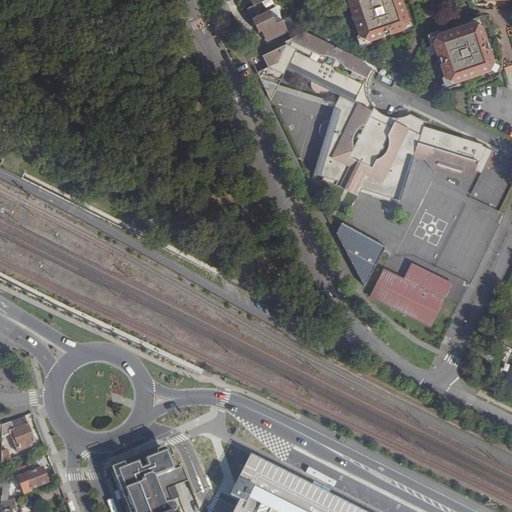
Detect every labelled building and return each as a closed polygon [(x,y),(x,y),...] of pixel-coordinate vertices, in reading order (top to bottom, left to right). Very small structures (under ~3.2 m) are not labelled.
[(251,0),(255,7),(248,11),(259,34),(261,32),(266,43),(287,34),(281,23),(275,25),(269,12),(266,14),(262,4),(270,0),(251,0)] [(348,0),(348,1),(361,39),(370,43),(404,31),(409,19),(402,0),(348,0)] [(433,44),(445,80),(455,85),(488,74),(494,62),(483,30),(472,24),(438,35),(433,44)] [(352,57),(304,33),(277,46),(278,48),(260,57),(265,67),(270,70),(283,76),(286,72),(302,81),(301,84),(301,87),(301,88),(301,90),(303,92),(304,94),(306,96),(308,97),(311,97),(313,97),(315,97),(317,96),(320,94),(321,93),(322,91),(328,94),(337,99),(328,115),(325,115),(323,116),(321,116),(318,118),(317,120),(316,121),(316,125),(316,128),(317,131),(318,133),(319,134),(322,136),(324,137),(320,149),(310,178),(323,182),(322,184),(332,187),(336,189),(344,193),(356,199),(358,194),(377,200),(378,196),(399,204),(415,160),(407,157),(415,135),(435,142),(432,150),(441,153),(436,167),(442,169),(441,171),(441,173),(442,178),(444,181),(446,183),(449,184),(451,185),(454,185),(455,185),(456,184),(457,184),(459,183),(461,181),(462,180),(463,179),(464,177),(465,177),(474,180),(475,176),(483,180),(487,172),(492,174),(494,170),(489,167),(493,159),(495,155),(485,149),(485,148),(424,128),(426,124),(412,116),(410,118),(409,119),(407,120),(405,122),(402,123),(400,123),(398,124),(395,124),(393,124),(391,124),(388,124),(386,123),(383,122),(380,122),(378,120),(375,119),(374,118),(372,116),(370,114),(369,112),(368,110),(366,107),(366,106),(365,104),(364,102),(364,100),(364,97),(364,94),(364,91),(365,88),(366,86),(367,83),(368,81),(369,79),(370,77),(372,75),(373,73),(374,72),(360,65),(362,62),(352,57)] [(256,73),(270,103),(283,76),(270,70),(265,67),(256,73)] [(407,157),(415,160),(429,165),(436,167),(441,153),(432,150),(435,142),(415,135),(407,157)] [(497,161),(493,159),(489,167),(494,170),(497,161)] [(436,167),(429,165),(433,178),(446,183),(444,181),(442,178),(441,173),(441,171),(442,169),(436,167)] [(461,189),(465,177),(464,177),(463,179),(462,180),(461,181),(459,183),(457,184),(456,184),(455,185),(454,185),(451,185),(461,189)] [(342,222),(336,232),(364,284),(385,246),(342,222)] [(454,283),(432,272),(412,262),(404,278),(384,268),(373,291),(371,297),(380,301),(432,327),(454,283)] [(511,364),(502,384),(511,388),(511,364)] [(31,444),(33,443),(23,416),(2,425),(1,437),(1,438),(11,435),(16,452),(32,446),(31,444)] [(7,450),(1,452),(1,456),(1,463),(10,459),(7,450)] [(166,451),(144,460),(150,475),(151,479),(173,470),(166,451)] [(156,511),(143,478),(138,463),(116,471),(131,511),(156,511)] [(47,483),(41,468),(19,476),(21,483),(19,484),(24,495),(31,492),(30,490),(47,483)] [(131,511),(116,471),(113,473),(128,511),(131,511)] [(150,475),(143,478),(156,511),(164,511),(162,507),(151,479),(150,475)] [(180,498),(175,486),(168,489),(173,501),(180,498)] [(7,501),(0,503),(0,511),(10,511),(11,510),(15,509),(13,499),(7,501)] [(177,502),(162,507),(164,511),(171,511),(180,509),(181,508),(182,506),(182,505),(181,503),(179,502),(177,502)]
